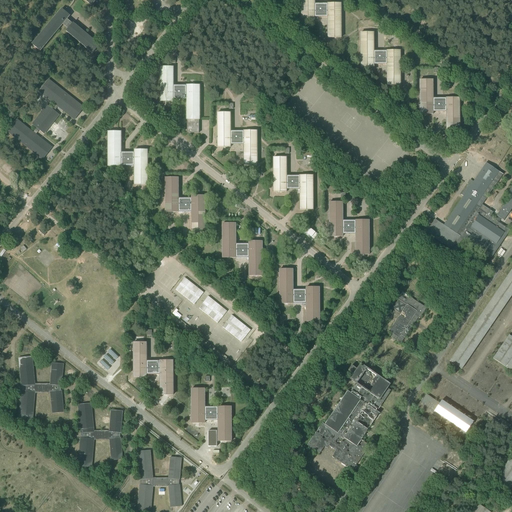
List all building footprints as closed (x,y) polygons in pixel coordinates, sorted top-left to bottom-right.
[(328,38),(341,38),(341,4),(327,4),(314,4),(314,0),(301,0),(301,20),(314,20),(314,17),(328,17),(328,38)] [(61,9),(32,44),(40,51),(63,24),(68,29),(66,31),(92,53),(97,48),(99,45),(73,23),(72,24),(67,19),(70,16),(61,9)] [(360,67),(374,67),(374,65),(387,65),(387,85),(400,85),(400,51),(387,51),(374,51),(373,33),(360,33),(360,67)] [(199,120),(199,85),(186,85),(186,86),(173,86),(173,67),(160,67),(160,101),(173,101),(173,99),(186,99),(186,120),(187,120),(187,133),(199,133),(199,120)] [(58,106),(74,120),(84,107),(48,80),(39,91),(56,105),(52,109),(47,105),(32,124),(37,128),(33,133),(17,120),(7,132),(43,160),(52,148),(36,135),(39,130),(44,134),(59,115),(54,111),(58,106)] [(446,132),(459,132),(459,98),(446,98),(433,98),(433,80),(419,80),(420,114),(433,114),(433,112),(446,112),(446,132)] [(217,147),(230,147),(230,145),(244,145),(244,165),(257,165),(257,131),(244,131),(230,131),(230,113),(217,113),(217,147)] [(134,166),(134,184),(147,184),(147,150),(134,150),(134,153),(121,153),(121,132),(108,132),(108,166),(121,166),(134,166)] [(313,210),(313,176),(299,176),(286,176),(286,158),(273,158),(273,192),(286,192),(286,189),(300,189),(300,210),(313,210)] [(511,208),(511,186),(507,193),(510,195),(496,215),(499,217),(496,221),(490,217),(493,212),(489,210),(488,210),(485,208),(483,212),(482,211),(481,212),(478,210),(503,174),(503,175),(503,174),(486,163),(473,182),(470,180),(468,184),(461,195),(464,196),(444,225),(443,225),(435,219),(426,232),(451,249),(455,244),(457,245),(456,246),(458,247),(462,240),(487,257),(486,258),(487,258),(488,256),(492,258),(492,257),(491,257),(498,246),(496,244),(500,238),(502,240),(509,230),(510,230),(507,228),(498,222),(501,219),(504,220),(511,208)] [(205,230),(205,196),(191,196),(191,198),(178,199),(178,178),(165,178),(165,212),(178,212),(191,212),(192,230),(205,230)] [(369,255),(369,220),(355,220),(355,221),(342,221),(342,202),(329,202),(329,237),(342,237),(342,234),(356,234),(356,255),(369,255)] [(222,258),(235,258),(236,258),(249,257),(249,276),(262,276),(262,242),(249,242),(249,244),(235,244),(235,224),(222,224),(222,258)] [(505,258),(509,253),(501,247),(497,253),(505,258)] [(462,369),(511,295),(511,268),(449,361),(462,369)] [(319,322),(319,287),(306,287),(306,290),(293,290),(292,269),(279,269),(280,304),(293,304),(293,303),(306,303),(306,322),(319,322)] [(185,278),(175,289),(194,304),(204,293),(185,278)] [(419,318),(426,308),(402,292),(398,299),(407,305),(389,331),(393,334),(391,337),(392,338),(392,337),(401,343),(402,341),(406,344),(409,340),(404,338),(405,338),(411,328),(418,317),(419,318)] [(208,296),(199,308),(218,323),(227,311),(208,296)] [(232,315),(222,327),(241,342),(251,330),(232,315)] [(511,336),(509,335),(493,358),(511,371),(511,336)] [(160,374),(160,395),(173,395),(173,361),(160,361),(146,361),(146,343),(133,343),(133,377),(146,377),(146,374),(160,374)] [(110,349),(107,352),(116,360),(118,357),(110,349)] [(106,355),(103,357),(111,365),(114,363),(106,355)] [(61,385),(63,365),(63,364),(52,363),(52,364),(50,384),(34,384),(32,357),(32,356),(19,358),(21,386),(22,386),(23,391),(21,391),(19,419),(32,421),(35,393),(50,393),(52,413),(64,412),(63,412),(61,391),(60,391),(60,386),(61,386),(61,385)] [(102,360),(99,363),(107,371),(110,368),(102,360)] [(369,445),(367,444),(361,440),(379,413),(380,413),(377,411),(381,405),(381,406),(391,391),(387,388),(390,384),(389,384),(386,382),(387,382),(386,382),(383,380),(380,378),(380,377),(380,378),(377,376),(377,375),(376,375),(373,373),(370,371),(367,369),(367,368),(367,369),(363,366),(364,366),(363,366),(360,364),(361,364),(360,363),(349,379),(350,379),(353,381),(353,382),(353,381),(356,383),(354,387),(350,393),(347,390),(347,391),(348,391),(325,424),(324,424),(323,423),(322,423),(307,445),(320,453),(326,444),(329,446),(331,444),(333,445),(334,443),(338,446),(331,456),(332,457),(352,470),(362,455),(364,452),(365,452),(369,445)] [(218,420),(218,441),(231,441),(231,407),(218,407),(205,407),(204,389),(191,389),(191,423),(205,423),(205,421),(218,420)] [(417,408),(460,437),(459,439),(463,441),(464,440),(468,434),(466,432),(467,431),(469,432),(471,429),(469,427),(473,421),(441,400),(439,403),(426,394),(417,408)] [(156,400),(152,405),(157,409),(155,411),(160,415),(166,408),(156,400)] [(80,438),(78,466),(91,467),(94,440),(109,440),(111,460),(122,459),(120,438),(119,438),(119,433),(120,433),(120,432),(122,412),(122,411),(111,410),(111,411),(109,431),(94,431),(91,404),(78,405),(80,433),(82,433),(82,438),(80,438)] [(510,425),(500,418),(497,423),(507,430),(510,425)] [(216,432),(208,432),(208,448),(216,448),(216,432)] [(211,448),(211,454),(207,454),(207,461),(217,460),(217,448),(211,448)] [(179,479),(181,459),(181,458),(170,457),(170,458),(168,478),(153,478),(150,451),(150,450),(137,452),(140,480),(139,480),(141,480),(141,485),(139,485),(140,485),(137,511),(150,511),(153,487),(168,487),(170,507),(181,506),(179,485),(178,485),(179,480),(179,479)] [(511,486),(511,484),(511,457),(499,479),(511,486)] [(436,487),(427,501),(432,504),(441,490),(436,487)] [(211,490),(204,500),(208,503),(216,494),(211,490)]
